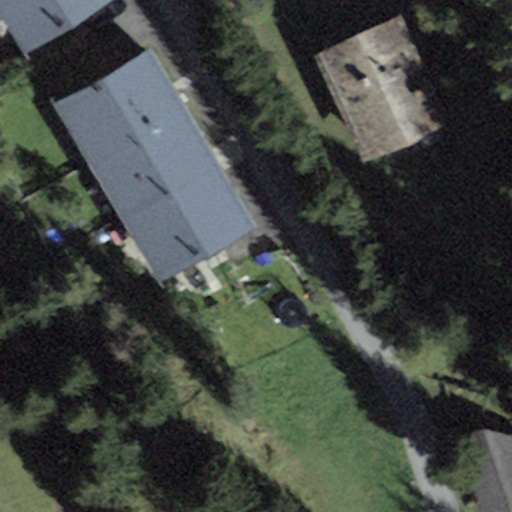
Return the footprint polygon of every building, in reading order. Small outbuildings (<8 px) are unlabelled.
[(0,0),(0,13),(25,53),(109,0),(0,0)] [(400,16),(316,55),(365,160),(449,122),(400,16)] [(56,104),(91,163),(186,108),(152,48),(56,104)] [(91,163),(125,223),(221,167),(186,108),(91,163)] [(125,223),(160,282),(256,226),(221,167),(125,223)] [(511,511),(511,435),(484,428),(465,435),(482,511),(511,511)]
